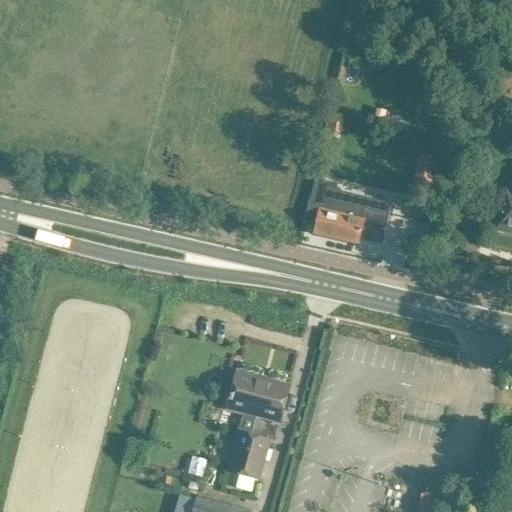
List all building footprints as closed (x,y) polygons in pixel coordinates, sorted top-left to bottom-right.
[(420,156),(411,189),(427,194),(429,187),(436,160),(420,156)] [(310,202),(310,204),(305,223),(316,226),(314,234),(357,245),(359,238),(380,243),(387,214),(364,208),(361,220),(339,215),(340,210),(332,208),(335,194),(329,192),(330,186),(317,183),(311,203),(310,202)] [(503,232),(510,234),(511,232),(511,183),(510,194),(507,193),(505,197),(503,197),(502,204),(504,204),(501,218),(499,217),(497,224),(499,225),(498,229),(504,230),(503,232)] [(225,472),(238,476),(256,481),(267,442),(266,442),(271,422),(277,424),(282,406),(288,387),(270,382),(269,386),(236,377),(231,397),(228,410),(244,414),(238,434),(236,433),(225,472)] [(511,511),(511,436),(494,511),(511,511)] [(194,511),(247,511),(229,507),(199,498),(194,511)]
